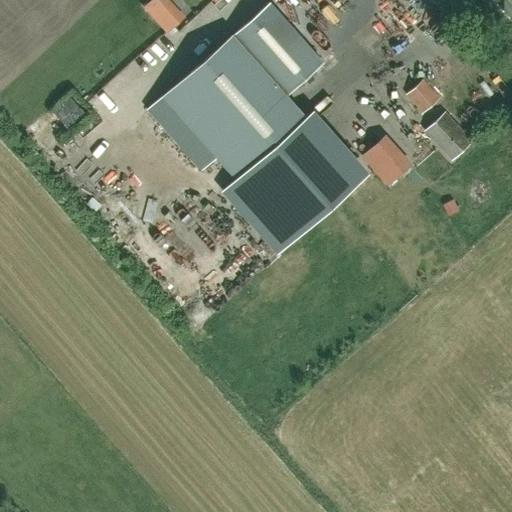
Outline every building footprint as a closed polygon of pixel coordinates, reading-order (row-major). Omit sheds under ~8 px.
[(269,2),(162,95),(287,239),(358,177),(285,94),(321,62),(285,20),(294,11),(303,21),(325,0),(290,0),(287,3),(277,12),(269,2)] [(157,21),(166,31),(180,19),(170,9),(157,21)] [(428,80),(411,95),(428,115),(446,99),(428,80)] [(375,87),(333,127),(348,142),(389,102),(375,87)] [(323,114),(330,124),(363,99),(355,89),(323,114)] [(130,107),(111,120),(120,133),(139,120),(130,107)] [(452,164),(477,145),(453,112),(428,130),(452,164)] [(390,184),(408,168),(381,138),(363,154),(390,184)]
